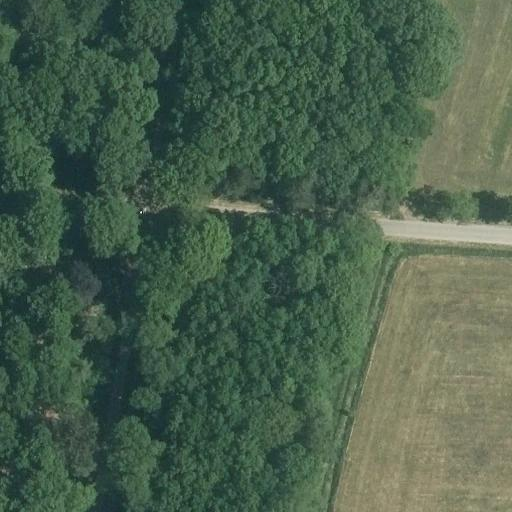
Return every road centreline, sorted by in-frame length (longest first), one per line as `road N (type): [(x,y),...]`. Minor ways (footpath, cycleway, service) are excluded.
road 1 (unclassified): [(511,237),(0,201)]
road 2 (track): [(148,210),(95,511)]
road 3 (track): [(384,228),(315,511)]
road 4 (track): [(148,210),(181,0)]
